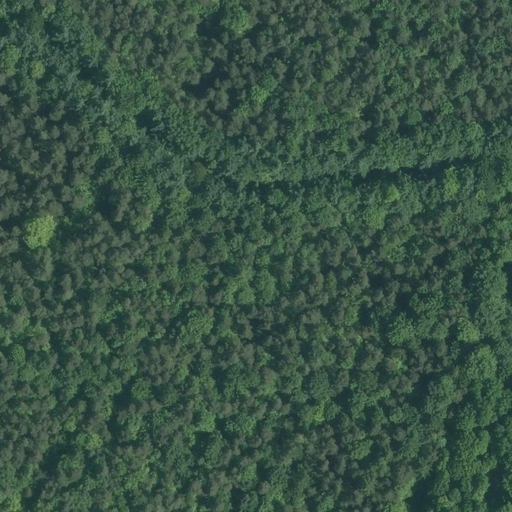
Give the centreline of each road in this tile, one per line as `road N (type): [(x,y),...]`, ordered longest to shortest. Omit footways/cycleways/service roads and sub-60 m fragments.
road 1 (track): [(511,150),(239,174),(191,159),(0,8)]
road 2 (track): [(424,511),(511,289)]
